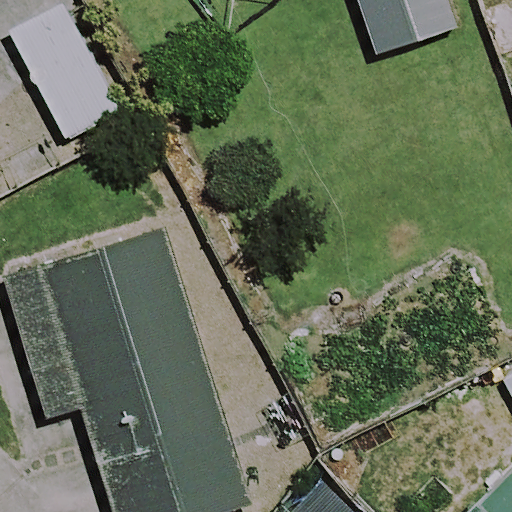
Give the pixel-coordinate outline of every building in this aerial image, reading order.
[(453,33),(442,0),(350,0),(370,59),(453,33)] [(511,0),(472,0),(498,66),(511,60),(511,0)] [(116,116),(57,7),(2,37),(60,146),(116,116)] [(217,511),(238,505),(151,239),(2,288),(44,419),(73,409),(106,511),(217,511)] [(511,511),(511,472),(472,511),(511,511)]
